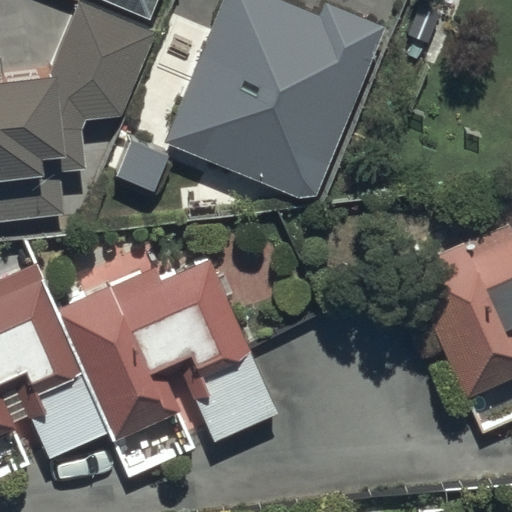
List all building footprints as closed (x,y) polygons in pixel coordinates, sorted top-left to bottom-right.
[(312,0),(213,0),(163,123),(304,181),(373,12),(342,0),(316,0),(316,1),(312,0)] [(436,75),(464,4),(452,0),(416,0),(394,58),(436,75)] [(0,219),(60,213),(55,172),(80,169),(76,129),(83,119),(114,115),(147,29),(74,2),(46,76),(0,81),(0,219)] [(511,236),(509,237),(504,226),(406,270),(463,398),(511,376),(511,236)] [(276,412),(206,257),(159,278),(153,265),(51,310),(107,435),(110,442),(176,412),(161,378),(178,371),(210,442),(276,412)] [(107,435),(51,310),(31,264),(0,277),(0,432),(11,428),(0,402),(0,391),(11,387),(45,462),(107,435)]
